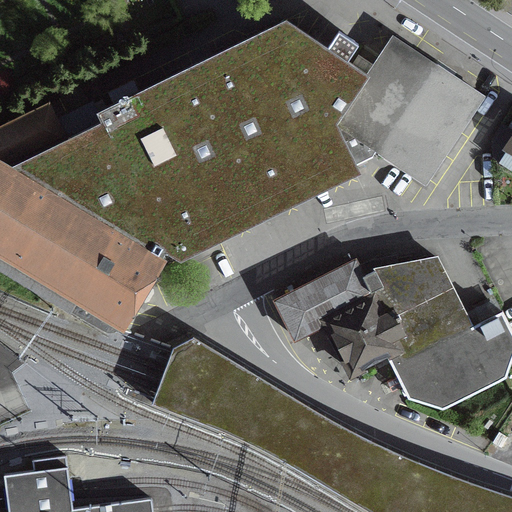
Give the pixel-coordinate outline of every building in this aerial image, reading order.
[(334,121),(368,71),(287,15),(96,107),(101,121),(64,135),(47,102),(0,125),(0,166),(159,259),(378,151),(334,121)] [(488,98),(394,33),(368,71),(334,121),(378,151),(428,185),(488,98)] [(0,265),(112,333),(159,259),(0,166),(0,265)] [(473,326),(438,257),(375,271),(366,275),(357,259),(273,301),(295,343),(325,326),(351,376),(388,359),(409,399),(443,410),(507,378),(511,362),(511,330),(503,312),(473,326)] [(313,411),(192,338),(174,349),(166,369),(159,387),(153,404),(206,425),(240,439),(276,457),(368,511),(511,511),(511,498),(444,474),(402,457),(362,439),(313,411)] [(34,474),(5,477),(7,496),(9,511),(153,511),(153,508),(151,500),(72,511),(69,488),(66,457),(32,460),(34,474)]
